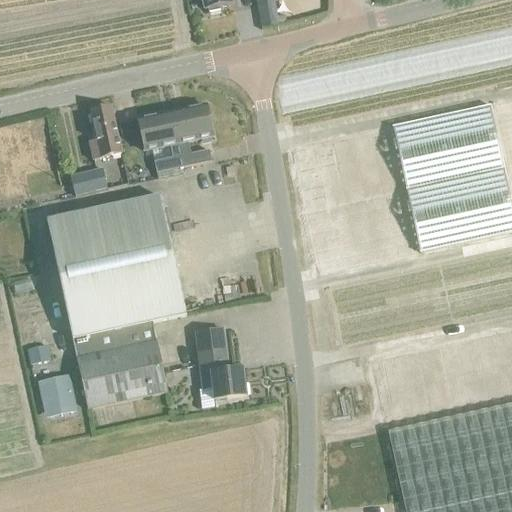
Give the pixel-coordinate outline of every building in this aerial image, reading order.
[(201,0),(204,12),(208,11),(209,14),(219,11),(219,9),(232,6),(230,0),(201,0)] [(256,0),(261,27),(277,25),(275,18),(272,0),(256,0)] [(201,108),(200,105),(187,108),(188,111),(172,115),(184,169),(211,164),(208,152),(190,156),(187,144),(213,139),(206,107),(201,108)] [(420,252),(511,233),(511,197),(494,106),(395,126),(420,252)] [(111,109),(111,108),(90,113),(96,142),(89,144),(93,162),(121,156),(111,109)] [(184,169),(172,115),(156,118),(155,115),(142,118),(143,121),(138,122),(145,153),(170,148),(172,160),(154,164),(156,175),(182,170),(184,169)] [(157,180),(183,175),(182,170),(156,175),(157,180)] [(75,198),(107,190),(102,171),(70,178),(75,198)] [(87,411),(167,394),(156,340),(152,325),(186,317),(160,198),(47,223),(76,361),(87,411)] [(331,289),(342,342),(483,313),(477,283),(456,287),(454,277),(389,290),(386,278),(331,289)] [(223,366),(227,365),(223,331),(195,335),(199,369),(205,368),(206,376),(200,376),(202,391),(212,390),(214,403),(246,398),(242,371),(224,373),(223,366)] [(46,348),(27,352),(30,367),(49,363),(46,348)] [(66,378),(40,384),(46,413),(73,408),(66,378)] [(511,511),(511,405),(387,434),(404,511),(511,511)]
